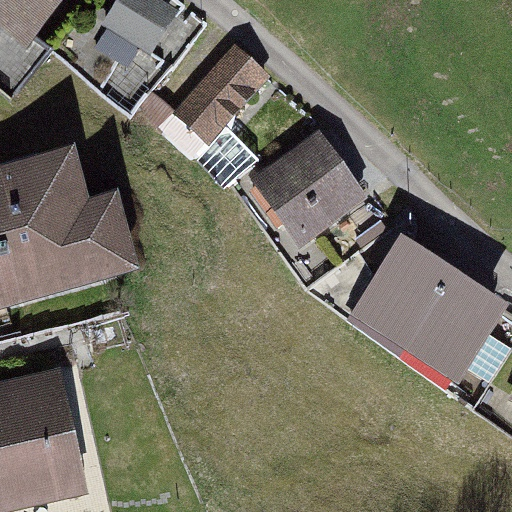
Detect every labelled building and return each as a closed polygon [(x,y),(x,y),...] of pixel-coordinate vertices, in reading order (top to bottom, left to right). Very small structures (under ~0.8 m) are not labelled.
[(0,0),(0,27),(33,52),(71,0),(0,0)] [(177,11),(160,0),(119,0),(102,26),(148,55),(177,11)] [(268,77),(235,48),(174,118),(207,147),(268,77)] [(325,143),(255,190),(304,262),(373,215),(325,143)] [(76,152),(0,174),(0,321),(146,279),(122,196),(91,205),(76,152)] [(509,303),(402,236),(352,316),(459,383),(509,303)] [(0,511),(80,511),(89,510),(62,379),(0,391),(0,511)]
